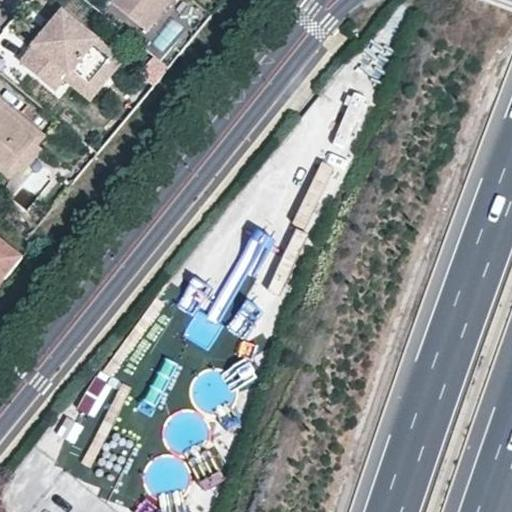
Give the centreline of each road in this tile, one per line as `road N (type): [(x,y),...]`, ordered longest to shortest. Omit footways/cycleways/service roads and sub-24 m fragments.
road 1 (residential): [(0,429),(351,0)]
road 2 (residential): [(319,0),(0,395)]
road 3 (motorway): [(511,173),(391,511)]
